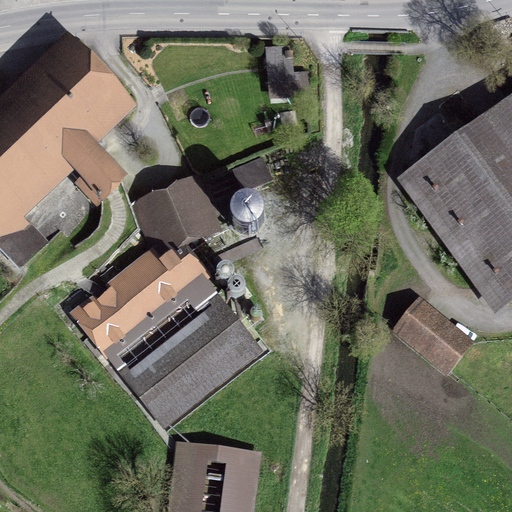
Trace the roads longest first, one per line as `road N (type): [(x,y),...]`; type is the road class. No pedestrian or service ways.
road 1 (track): [(329,15),(334,161),(298,511)]
road 2 (secondary): [(329,15),(104,13),(0,28)]
road 3 (secondary): [(493,0),(412,14),(329,15)]
